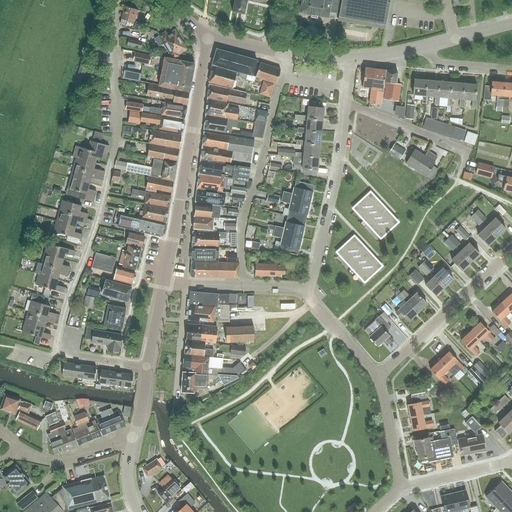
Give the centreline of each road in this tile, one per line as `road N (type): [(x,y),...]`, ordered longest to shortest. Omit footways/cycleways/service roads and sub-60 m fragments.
road 1 (residential): [(118,0),(117,137),(55,350),(147,366)]
road 2 (tertiary): [(164,282),(207,36)]
road 3 (residential): [(303,292),(336,172),(344,103)]
road 4 (residential): [(378,375),(511,249)]
road 5 (residential): [(134,435),(53,460),(20,449),(0,429)]
road 6 (residential): [(462,165),(467,152),(344,103)]
road 7 (unclassified): [(207,36),(348,58)]
